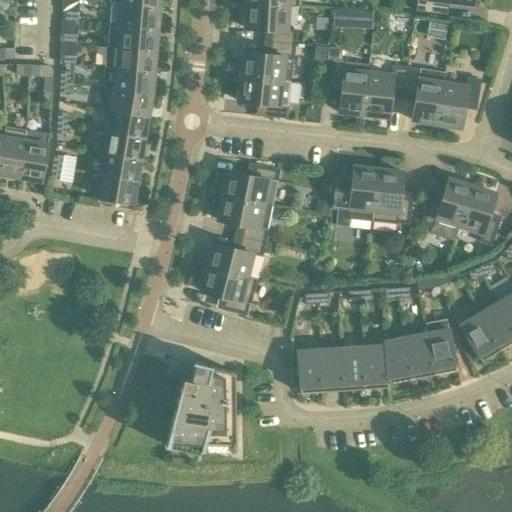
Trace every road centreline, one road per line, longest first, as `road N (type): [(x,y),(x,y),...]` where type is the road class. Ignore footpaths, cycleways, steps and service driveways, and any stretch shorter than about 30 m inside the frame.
road 1 (residential): [(144,325),(280,361),(286,419),(423,408),(511,375)]
road 2 (residential): [(482,156),(192,121)]
road 3 (residential): [(165,246),(37,227),(0,253)]
road 4 (residential): [(165,246),(192,121)]
road 5 (residential): [(192,121),(202,0)]
